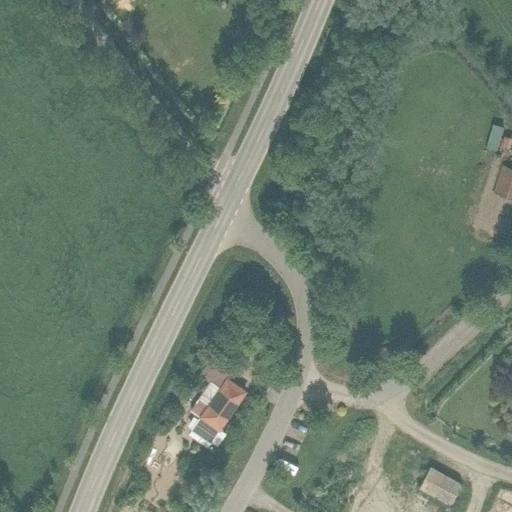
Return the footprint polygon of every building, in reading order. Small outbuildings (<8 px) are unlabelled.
[(479,129),(490,131),(495,108),(484,106),(479,129)] [(485,175),(506,179),(511,150),(491,146),(485,175)] [(183,380),(172,398),(204,417),(230,374),(208,361),(193,386),(183,380)] [(353,416),(333,452),(349,461),(369,425),(353,416)] [(441,485),(452,464),(425,451),(415,472),(441,485)]
